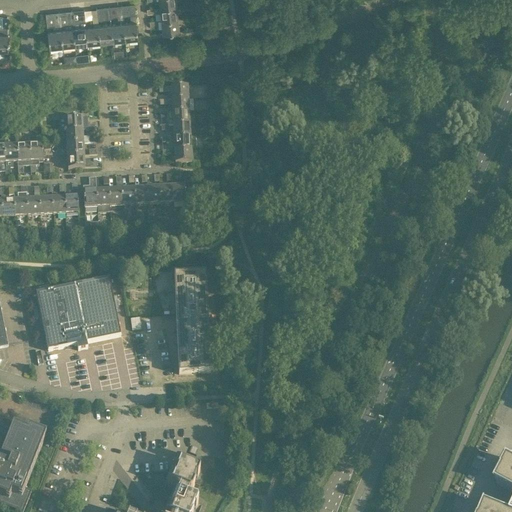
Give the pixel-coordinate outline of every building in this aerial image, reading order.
[(160,7),(161,20),(178,18),(177,5),(160,7)] [(112,41),(125,39),(123,22),(121,6),(116,7),(118,23),(110,24),(112,41)] [(87,43),(100,42),(98,25),(96,9),(91,10),(93,26),(85,26),(87,43)] [(130,22),(123,22),(125,39),(138,38),(135,15),(130,16),(130,22)] [(179,31),(178,18),(161,20),(163,33),(179,31)] [(100,42),(112,41),(110,24),(98,25),(100,42)] [(74,45),(87,43),(85,26),(73,28),(74,45)] [(62,46),(74,45),(73,28),(60,29),(62,46)] [(49,47),(62,46),(60,29),(47,30),(49,47)] [(76,55),(77,62),(77,63),(89,61),(89,60),(88,54),(76,55)] [(171,88),(172,101),(188,100),(188,87),(171,88)] [(189,113),(188,100),(172,101),(172,114),(189,113)] [(168,126),(168,127),(173,127),(173,126),(190,126),(189,113),(172,114),(167,114),(160,114),(160,119),(167,119),(168,126)] [(65,119),(65,132),(82,131),(82,132),(94,131),(94,126),(87,126),(87,123),(85,123),(85,119),(82,119),(82,118),(65,119)] [(191,138),(190,126),(173,126),(173,127),(174,139),(191,138)] [(40,132),(34,128),(31,132),(37,137),(40,132)] [(82,132),(82,131),(65,132),(66,145),(83,144),(82,132)] [(169,151),(169,152),(174,152),(191,151),(196,151),(195,138),(191,138),(174,139),(162,139),(162,144),(169,144),(169,151)] [(67,158),(84,157),(83,144),(66,145),(67,158)] [(38,162),(43,162),(42,145),(29,146),(31,168),(30,168),(30,175),(36,174),(35,168),(39,167),(38,162)] [(22,168),(30,168),(31,168),(29,146),(17,147),(18,164),(17,164),(18,175),(23,175),(22,168)] [(17,147),(4,147),(5,164),(17,164),(18,164),(17,147)] [(192,164),(191,151),(174,152),(175,165),(192,164)] [(84,157),(67,158),(67,171),(96,169),(96,164),(89,164),(89,161),(84,162),(84,157)] [(110,207),(123,207),(122,190),(121,190),(121,178),(115,179),(116,187),(113,190),(109,190),(110,207)] [(185,186),(172,187),(173,204),(186,203),(185,186)] [(161,205),(173,204),(172,187),(160,188),(161,205)] [(135,206),(148,205),(147,188),(134,189),(135,206)] [(148,205),(161,205),(160,188),(147,188),(148,205)] [(18,201),(14,201),(15,217),(28,217),(27,200),(26,189),(21,189),(21,195),(17,195),(18,201)] [(123,207),(135,206),(134,189),(122,190),(123,207)] [(109,207),(110,207),(109,190),(97,191),(97,208),(98,215),(110,214),(109,207)] [(84,209),(97,208),(97,191),(83,192),(84,209)] [(77,197),(65,198),(65,215),(78,214),(77,197)] [(52,199),(53,215),(65,215),(65,198),(52,199)] [(27,200),(28,217),(40,216),(39,199),(27,200)] [(39,199),(40,216),(53,215),(52,199),(39,199)] [(2,202),(3,218),(15,217),(14,201),(2,202)] [(205,275),(174,276),(178,376),(210,374),(205,275)] [(109,280),(36,295),(48,352),(77,346),(78,352),(87,350),(86,345),(121,337),(109,280)] [(0,504),(19,511),(23,511),(31,493),(25,490),(46,437),(27,429),(26,433),(13,428),(1,459),(3,460),(1,465),(2,465),(0,469),(0,504)] [(184,465),(176,462),(167,484),(175,487),(178,492),(177,494),(175,493),(167,511),(194,511),(198,504),(197,502),(187,498),(189,492),(190,493),(192,492),(199,473),(198,470),(193,468),(194,466),(195,466),(197,461),(197,459),(188,456),(184,465)] [(511,492),(511,511),(501,511),(485,505),(486,504),(485,504),(481,511),(511,511),(511,462),(507,460),(494,484),(495,485),(495,484),(511,492)]
